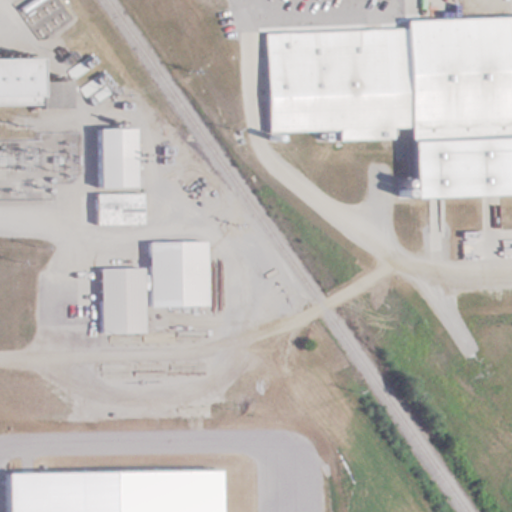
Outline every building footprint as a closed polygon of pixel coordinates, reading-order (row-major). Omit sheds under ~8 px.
[(388,127),(511,122),(511,15),(402,18),(402,26),(261,30),(264,132),(334,130),(335,139),(389,138),(388,127)] [(0,105),(65,106),(66,80),(35,79),(35,58),(0,57),(0,105)] [(90,63),(85,57),(69,71),(74,78),(90,63)] [(106,79),(102,72),(80,87),(84,93),(106,79)] [(128,127),(92,127),(92,186),(128,186),(128,127)] [(92,224),(139,224),(139,192),(92,192),(92,224)] [(96,333),(140,332),(139,288),(145,288),(145,306),(203,305),(202,240),(143,241),(144,267),(96,267),(96,333)]
